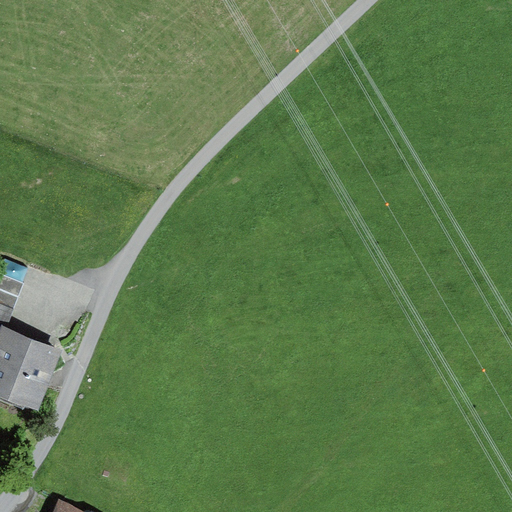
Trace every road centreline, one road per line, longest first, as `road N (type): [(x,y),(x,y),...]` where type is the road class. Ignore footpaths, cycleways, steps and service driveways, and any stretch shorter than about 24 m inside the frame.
road 1 (unclassified): [(107,302),(169,198),(368,0)]
road 2 (residential): [(0,505),(41,453),(107,302)]
